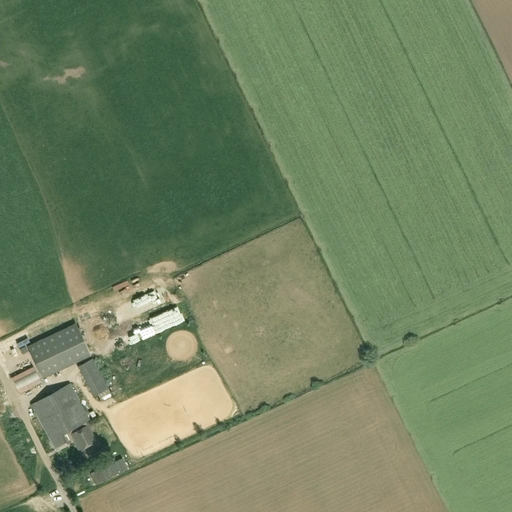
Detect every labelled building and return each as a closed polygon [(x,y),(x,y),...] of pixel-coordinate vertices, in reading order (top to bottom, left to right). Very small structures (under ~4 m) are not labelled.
[(90,356),(75,323),(26,346),(42,379),(90,356)] [(28,352),(25,346),(19,349),(22,355),(28,352)] [(77,366),(94,396),(109,388),(92,358),(77,366)] [(24,379),(22,368),(11,370),(14,381),(24,379)] [(89,420),(69,383),(31,405),(54,448),(71,438),(78,451),(96,441),(85,422),(89,420)] [(93,472),(98,482),(127,467),(121,456),(93,472)]
